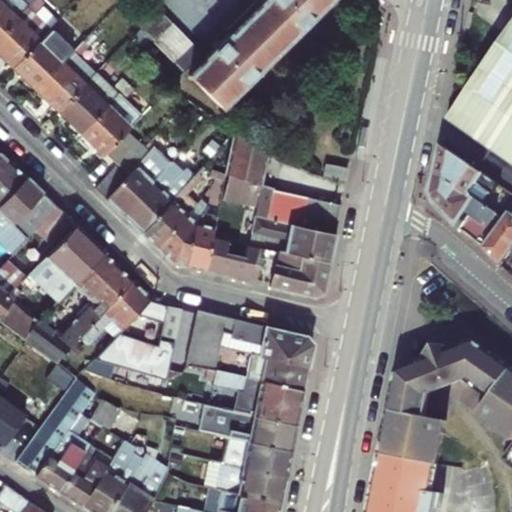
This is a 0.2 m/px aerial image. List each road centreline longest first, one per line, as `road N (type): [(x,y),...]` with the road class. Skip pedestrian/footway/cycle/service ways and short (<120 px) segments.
road 1 (residential): [(359,326),(169,279),(0,119)]
road 2 (primary): [(427,0),(386,198)]
road 3 (primary): [(359,326),(313,511)]
road 4 (primary): [(337,511),(359,326)]
road 5 (residential): [(511,294),(386,198)]
road 6 (primary): [(386,198),(359,326)]
